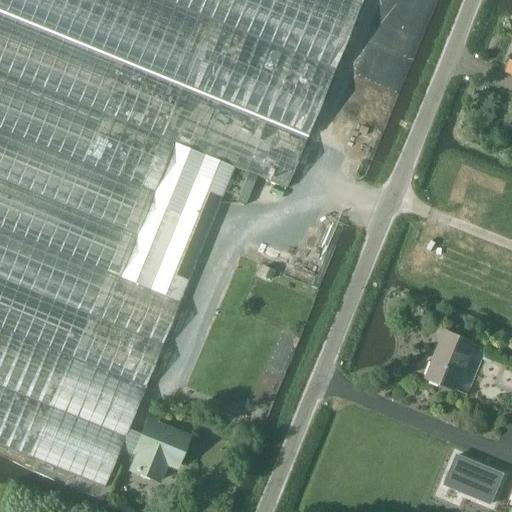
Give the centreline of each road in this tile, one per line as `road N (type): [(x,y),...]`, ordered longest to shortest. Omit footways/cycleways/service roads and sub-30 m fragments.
road 1 (unclassified): [(268,511),(475,0)]
road 2 (track): [(511,249),(396,202)]
